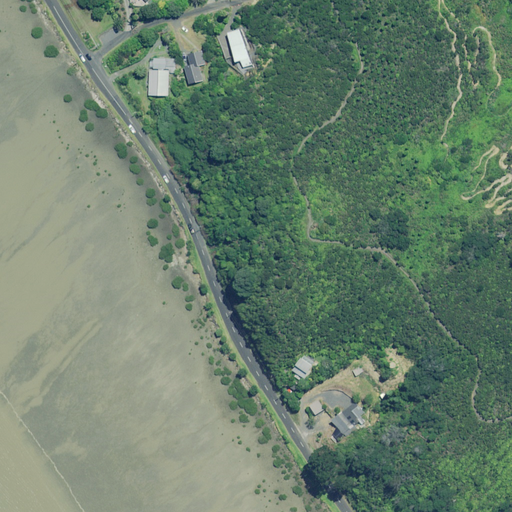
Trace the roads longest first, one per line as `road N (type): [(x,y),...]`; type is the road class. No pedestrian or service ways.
road 1 (tertiary): [(347,511),(235,333),(167,173),(90,59)]
road 2 (residential): [(90,59),(142,26),(236,0)]
